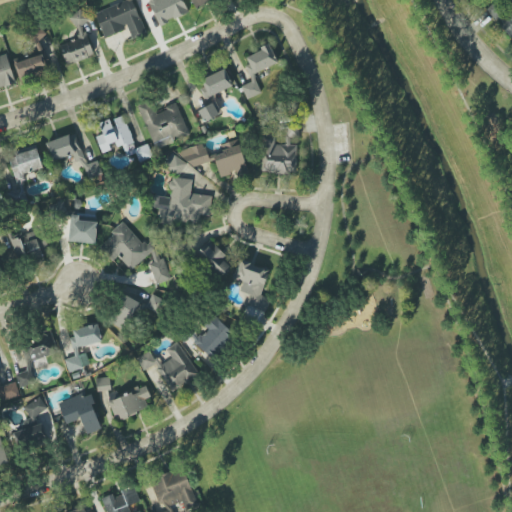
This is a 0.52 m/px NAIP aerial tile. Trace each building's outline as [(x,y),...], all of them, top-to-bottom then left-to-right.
[(104,38),(127,29),(131,41),(146,35),(133,0),(129,0),(95,13),(104,38)] [(188,13),(182,0),(155,0),(154,1),(153,0),(147,0),(159,26),(188,13)] [(190,0),(194,9),(214,0),(190,0)] [(511,10),(508,15),(495,1),(485,11),(511,38),(511,10)] [(94,55),(83,24),(90,22),(85,8),(70,14),(78,38),(59,44),(66,65),(94,55)] [(50,67),(38,40),(45,36),(40,25),(29,31),(38,50),(13,62),(22,80),(50,67)] [(278,63),(270,45),(243,57),(253,81),(241,86),(247,99),(261,92),(253,74),(278,63)] [(0,88),(15,84),(6,53),(0,54),(0,88)] [(198,80),(206,98),(232,87),(225,70),(198,80)] [(189,135),(177,104),(155,112),(151,101),(138,106),(155,148),(189,135)] [(219,115),(212,103),(198,110),(205,122),(219,115)] [(102,153),(122,145),(127,157),(134,154),(130,145),(134,144),(123,115),(111,120),(111,119),(99,123),(103,134),(95,137),(102,153)] [(46,141),(52,161),(73,155),(74,161),(83,159),(77,133),(46,141)] [(297,145),(288,145),(275,145),(275,135),(262,135),(262,173),(297,173),(297,145)] [(249,175),(238,139),(220,145),(222,153),(208,157),(204,144),(167,155),(172,173),(192,167),(215,160),(220,177),(236,172),(238,178),(249,175)] [(152,158),(148,145),(134,149),(138,162),(152,158)] [(17,184),(24,182),(22,175),(43,168),(36,149),(9,158),(17,184)] [(88,178),(101,175),(98,161),(84,165),(88,178)] [(211,196),(191,194),(192,179),(171,177),(169,197),(153,196),(152,208),(158,209),(158,219),(198,222),(198,215),(210,216),(211,196)] [(80,215),(71,214),(68,241),(95,244),(97,222),(79,220),(80,215)] [(171,280),(164,258),(160,259),(157,248),(151,241),(142,244),(124,222),(101,241),(103,249),(111,259),(119,257),(130,270),(151,253),(154,261),(149,264),(156,285),(171,280)] [(8,234),(9,262),(40,261),(38,232),(8,234)] [(219,279),(233,264),(208,241),(194,256),(219,279)] [(260,295),(269,271),(240,259),(233,278),(243,282),(240,291),(251,295),(247,305),(266,312),(271,299),(260,295)] [(152,294),(146,306),(122,293),(107,320),(125,330),(139,305),(158,315),(166,301),(152,294)] [(193,341),(213,360),(235,336),(215,317),(193,341)] [(102,341),(97,323),(69,331),(76,356),(64,359),(68,372),(89,366),(85,353),(79,355),(77,348),(102,341)] [(171,392),(199,376),(178,342),(166,349),(171,358),(160,365),(151,350),(136,358),(144,371),(154,364),(171,392)] [(19,396),(15,382),(0,386),(0,397),(1,401),(19,396)] [(145,400),(150,398),(146,386),(108,400),(116,421),(148,410),(145,400)] [(65,424),(81,419),(86,434),(101,429),(93,404),(95,404),(91,392),(58,402),(65,424)] [(47,410),(41,396),(23,404),(29,418),(47,410)] [(19,452),(48,443),(41,421),(12,431),(19,452)] [(0,466),(8,463),(0,440),(0,466)] [(196,507),(185,468),(152,478),(161,511),(173,511),(172,506),(184,502),(186,510),(196,507)] [(106,511),(140,511),(135,511),(129,511),(127,506),(139,502),(135,488),(102,498),(106,511)]
